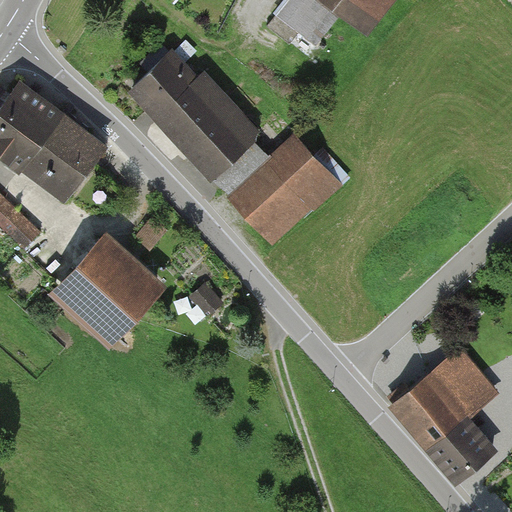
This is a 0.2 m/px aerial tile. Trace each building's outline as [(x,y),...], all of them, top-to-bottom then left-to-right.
[(326,0),(367,33),(394,0),(326,0)] [(176,51),(132,87),(211,186),(269,140),(216,74),(203,84),(176,51)] [(114,151),(21,83),(0,111),(0,159),(70,211),(114,151)] [(308,136),(240,197),(281,244),(350,183),(308,136)] [(38,234),(0,197),(0,225),(24,248),(38,234)] [(166,299),(108,245),(63,292),(121,346),(166,299)] [(213,279),(181,297),(195,323),(227,306),(213,279)] [(463,338),(391,397),(462,485),(503,452),(473,416),(505,390),(463,338)]
